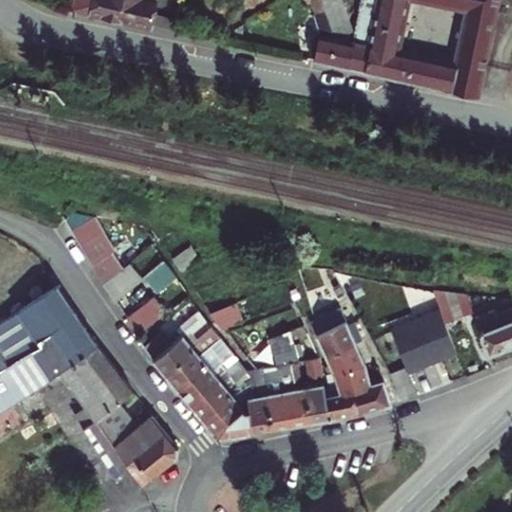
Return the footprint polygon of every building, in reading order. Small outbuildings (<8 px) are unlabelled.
[(73,0),(72,7),(151,23),(155,0),(73,0)] [(335,37),(348,40),(344,28),(350,26),(340,0),(322,0),(327,16),(335,37)] [(361,0),(354,41),(348,67),(413,82),(477,96),(495,0),(361,0)] [(319,33),(313,60),(348,67),(354,41),(348,40),(335,37),(327,16),(314,21),(319,33)] [(71,228),(91,266),(110,252),(112,251),(93,219),(87,218),(71,228)] [(171,259),(181,272),(200,264),(187,247),(171,259)] [(90,267),(101,284),(121,269),(110,252),(91,266),(90,267)] [(143,277),(155,293),(174,277),(163,261),(143,277)] [(113,303),(141,279),(128,263),(121,269),(101,284),(113,303)] [(55,287),(17,312),(39,344),(31,350),(48,377),(56,372),(95,346),(55,287)] [(465,296),(435,290),(446,322),(471,312),(465,296)] [(150,298),(146,301),(159,316),(163,314),(150,298)] [(134,335),(159,316),(146,301),(124,320),(134,335)] [(209,314),(219,329),(240,321),(232,304),(209,314)] [(314,335),(324,357),(362,340),(345,308),(330,315),(334,325),(325,330),(314,335)] [(409,371),(458,351),(446,322),(440,309),(392,329),(409,371)] [(494,310),(471,320),(486,354),(511,343),(511,314),(510,310),(497,316),(494,310)] [(0,409),(48,377),(31,350),(39,344),(17,312),(0,323),(0,409)] [(142,347),(165,375),(191,353),(196,335),(209,325),(204,319),(199,312),(181,327),(185,331),(170,343),(161,332),(142,347)] [(334,325),(330,315),(320,319),(325,330),(334,325)] [(290,340),(304,334),(295,317),(269,328),(272,335),(288,333),(290,340)] [(314,335),(325,330),(320,319),(309,324),(314,335)] [(207,347),(218,337),(216,335),(209,325),(196,335),(191,353),(165,375),(176,389),(203,367),(207,347)] [(292,363),(296,362),(290,340),(288,333),(272,335),(268,337),(275,366),(278,366),(292,363)] [(176,389),(188,403),(215,381),(215,355),(226,347),(218,337),(207,347),(203,367),(176,389)] [(324,357),(332,373),(364,363),(371,360),(362,340),(324,357)] [(130,390),(95,346),(56,372),(83,406),(68,417),(69,417),(94,421),(117,402),(130,390)] [(227,366),(235,358),(226,347),(215,355),(215,381),(188,403),(199,417),(227,395),(227,366)] [(243,368),(235,358),(227,366),(227,395),(199,417),(211,432),(239,410),(238,400),(236,390),(234,376),(243,368)] [(312,359),(307,360),(309,371),(315,369),(312,359)] [(296,362),(292,363),(294,377),(302,386),(309,422),(327,418),(319,384),(305,375),(302,361),(296,362)] [(294,377),(292,363),(278,366),(280,381),(285,390),(290,426),(291,426),(309,422),(302,386),(294,377)] [(338,392),(349,388),(369,383),(364,363),(332,373),(335,383),(338,392)] [(275,366),(266,368),(268,382),(266,398),(270,430),(290,426),(285,390),(280,381),(278,366),(275,366)] [(387,374),(401,400),(419,395),(404,367),(387,374)] [(249,376),(243,368),(234,376),(236,390),(249,376)] [(268,382),(266,368),(255,370),(256,382),(251,384),(248,397),(251,433),(270,430),(266,398),(268,382)] [(349,388),(356,412),(390,404),(389,403),(382,379),(369,383),(349,388)] [(338,392),(335,383),(330,381),(319,384),(327,418),(356,412),(349,388),(338,392)] [(239,410),(211,432),(217,439),(251,433),(248,397),(251,384),(244,386),(243,397),(238,400),(239,410)] [(136,425),(117,402),(94,421),(128,468),(140,484),(176,447),(150,415),(136,425)] [(128,468),(94,421),(69,417),(114,479),(128,468)]
